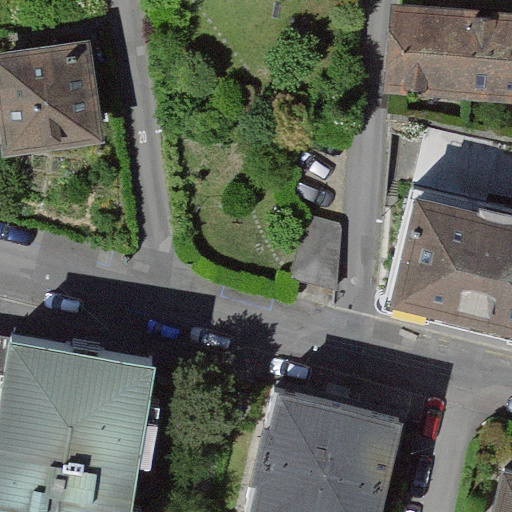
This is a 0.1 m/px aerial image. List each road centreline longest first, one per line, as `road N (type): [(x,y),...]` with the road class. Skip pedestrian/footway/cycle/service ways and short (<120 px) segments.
road 1 (residential): [(383,0),(347,344)]
road 2 (residential): [(169,298),(127,0)]
road 3 (residential): [(347,344),(169,298)]
road 4 (residential): [(169,298),(0,254)]
road 5 (residential): [(511,380),(347,344)]
